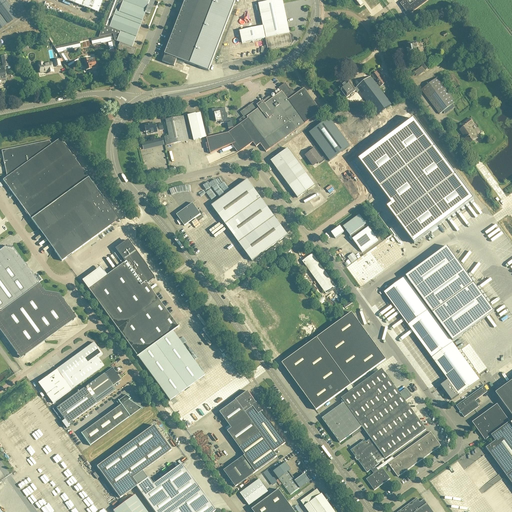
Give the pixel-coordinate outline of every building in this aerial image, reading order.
[(53,0),(56,1),(56,0),(63,0),(98,13),(103,0),(53,0)] [(145,27),(155,1),(154,0),(112,0),(111,4),(100,33),(98,37),(113,34),(114,41),(120,43),(117,50),(133,56),(136,49),(132,48),(140,26),(142,27),(143,26),(145,27)] [(162,62),(174,67),(177,59),(184,62),(208,71),(235,0),(184,0),(183,5),(180,13),(164,54),(165,55),(163,59),(162,62)] [(291,45),(286,22),(281,0),(278,0),(258,4),(263,27),(239,32),(242,44),(265,39),(267,49),(291,45)] [(404,0),(400,4),(404,10),(408,15),(428,0),(417,0),(410,6),(405,0),(404,0)] [(405,47),(405,49),(407,50),(408,55),(415,54),(416,54),(419,54),(418,48),(417,48),(416,43),(406,45),(405,47)] [(100,58),(112,56),(115,67),(119,66),(116,50),(99,53),(100,58)] [(0,67),(0,74),(0,75),(2,82),(6,81),(4,71),(5,71),(6,70),(6,68),(5,67),(8,66),(6,56),(1,57),(3,67),(0,67)] [(38,66),(39,73),(46,72),(46,74),(53,73),(52,68),(60,66),(59,59),(53,61),(54,63),(43,65),(43,64),(42,63),(41,63),(40,62),(39,63),(38,64),(38,65),(38,66)] [(82,67),(84,67),(85,71),(91,70),(91,71),(96,70),(94,59),(81,62),(82,67)] [(419,64),(421,67),(424,71),(429,68),(423,60),(419,64)] [(376,72),(371,76),(380,87),(387,82),(383,76),(380,78),(376,72)] [(348,81),(339,88),(346,98),(355,91),(356,93),(358,92),(376,116),(391,105),(370,77),(354,89),(348,81)] [(390,78),(387,80),(392,87),(395,85),(390,78)] [(278,88),(281,92),(272,99),(270,96),(255,107),(253,103),(247,107),(247,109),(246,110),(244,110),(240,113),(243,117),(242,118),(242,119),(240,120),(242,123),(227,133),(228,133),(206,139),(210,154),(235,144),(237,148),(238,148),(240,152),(241,152),(253,143),(256,147),(260,144),(266,153),(321,112),(304,89),(294,96),(285,83),(278,88)] [(233,128),(231,119),(227,119),(226,113),(225,113),(224,108),(217,110),(217,108),(211,109),(212,114),(214,113),(215,122),(219,121),(220,124),(227,123),(228,129),(233,128)] [(193,141),(206,138),(200,113),(187,116),(193,141)] [(183,117),(165,121),(168,136),(164,137),(166,146),(188,141),(183,117)] [(329,162),(350,147),(329,119),(309,133),(329,162)] [(387,208),(414,244),(474,200),(414,119),(358,160),(391,204),(387,208)] [(152,123),(144,125),(145,128),(143,128),(144,133),(145,132),(146,135),(157,133),(156,125),(153,126),(152,123)] [(2,180),(33,223),(90,181),(59,139),(51,145),(49,141),(1,151),(7,177),(2,180)] [(312,148),(307,151),(309,154),(305,156),(312,166),(321,160),(312,148)] [(287,149),(270,161),(297,198),(314,186),(287,149)] [(287,236),(276,221),(276,219),(270,211),(269,211),(247,180),(211,206),(252,261),(287,236)] [(61,262),(118,220),(90,181),(33,223),(38,230),(42,227),(58,248),(54,251),(61,262)] [(192,204),(176,215),(184,226),(200,215),(192,204)] [(378,241),(367,227),(359,215),(343,227),(341,229),(339,227),(331,233),(335,239),(344,233),(343,232),(345,231),(361,253),(378,241)] [(89,276),(82,281),(88,289),(137,356),(144,365),(143,365),(169,401),(204,376),(172,331),(178,327),(146,283),(149,281),(154,278),(127,241),(116,250),(124,261),(124,260),(125,262),(106,276),(95,284),(89,276)] [(369,255),(372,259),(386,250),(382,245),(369,255)] [(0,331),(20,359),(64,327),(36,289),(43,290),(40,286),(39,284),(13,248),(12,248),(11,248),(7,248),(6,247),(5,247),(0,251),(0,331)] [(447,247),(404,278),(384,293),(448,381),(442,385),(442,386),(451,400),(453,400),(479,381),(451,343),(494,312),(447,247)] [(312,255),(302,262),(325,294),(335,287),(312,255)] [(366,280),(376,273),(366,257),(355,264),(366,280)] [(306,276),(299,281),(306,290),(312,285),(306,276)] [(36,289),(64,327),(76,318),(58,294),(45,292),(43,290),(36,289)] [(351,313),(282,363),(316,411),(386,360),(351,313)] [(268,318),(261,322),(264,327),(258,330),(260,333),(270,326),(270,327),(272,325),(268,318)] [(71,390),(76,386),(104,366),(98,358),(102,355),(93,343),(56,370),(37,383),(52,404),(71,390)] [(55,408),(52,410),(67,430),(74,424),(72,422),(96,404),(115,390),(113,386),(121,380),(112,368),(104,374),(100,376),(87,386),(89,389),(86,390),(84,388),(56,409),(55,408)] [(370,470),(373,474),(366,480),(374,491),(390,479),(381,468),(387,464),(397,477),(440,446),(430,433),(393,459),(392,457),(376,469),(374,467),(378,464),(377,462),(384,458),(385,459),(425,430),(405,402),(411,397),(405,389),(399,393),(384,373),(322,419),(339,443),(351,435),(362,427),(363,430),(370,439),(365,443),(364,440),(350,451),(355,458),(356,458),(358,460),(357,461),(366,473),(370,470)] [(456,406),(460,412),(459,413),(460,414),(461,413),(464,418),(479,407),(474,401),(487,392),(483,386),(456,406)] [(273,452),(285,444),(262,412),(262,411),(259,407),(258,407),(256,403),(247,391),(235,400),(235,401),(219,413),(231,429),(227,432),(244,456),(223,471),(235,487),(277,457),(273,452)] [(130,393),(73,434),(88,456),(145,415),(130,393)] [(495,442),(485,448),(507,479),(511,475),(511,425),(497,406),(472,424),(484,440),(491,436),(495,442)] [(153,426),(96,467),(119,499),(136,487),(153,511),(213,511),(215,511),(181,464),(153,485),(148,478),(147,479),(142,472),(171,451),(153,426)] [(300,489),(309,482),(304,475),(298,480),(294,479),(289,472),(290,470),(285,464),(273,472),(278,479),(290,496),(299,489),(300,489)] [(240,493),(244,499),(248,506),(267,492),(259,480),(240,493)] [(251,511),(252,511),(293,511),(278,491),(251,511)] [(307,511),(334,511),(321,494),(303,506),(307,511)] [(146,511),(134,496),(113,511),(146,511)] [(419,503),(416,498),(397,511),(431,511),(426,504),(423,500),(419,503)]
